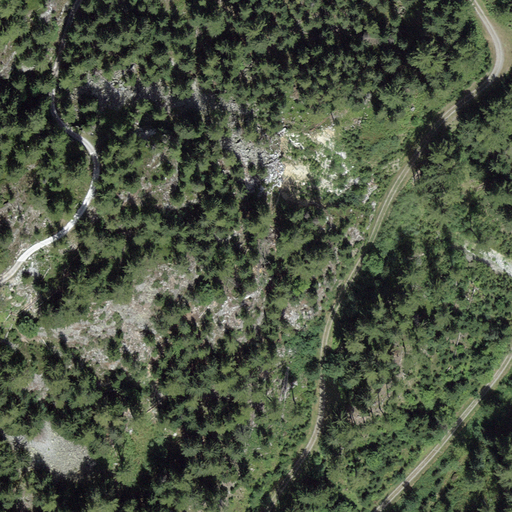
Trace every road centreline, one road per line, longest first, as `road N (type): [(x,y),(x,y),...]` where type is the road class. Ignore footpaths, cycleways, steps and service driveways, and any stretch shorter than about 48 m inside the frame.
road 1 (track): [(268,511),(318,426),(329,323),(392,192),(437,125),(495,74),(498,44),(473,0)]
road 2 (track): [(83,0),(52,78),(52,105),(90,148),(96,186),(66,233),(0,266)]
road 3 (track): [(511,352),(378,511)]
